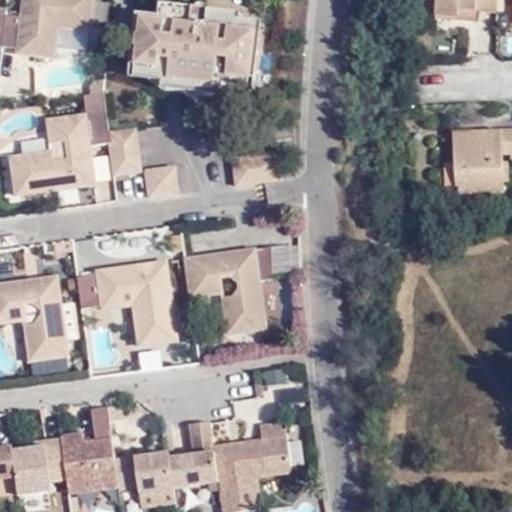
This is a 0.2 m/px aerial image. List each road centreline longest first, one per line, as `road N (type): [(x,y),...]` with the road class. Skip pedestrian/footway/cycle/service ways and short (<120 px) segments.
road 1 (residential): [(333,0),(321,101),(322,192),(329,353),(349,511)]
road 2 (residential): [(0,400),(202,384)]
